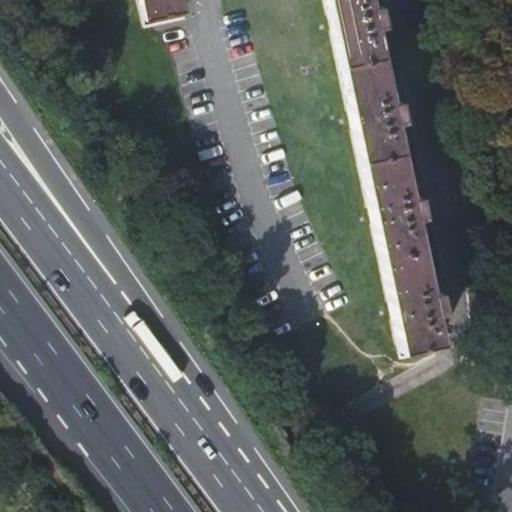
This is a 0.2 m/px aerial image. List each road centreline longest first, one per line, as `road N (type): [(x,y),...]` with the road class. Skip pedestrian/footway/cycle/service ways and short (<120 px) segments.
road 1 (motorway): [(0,298),(159,511)]
road 2 (motorway): [(255,511),(103,305)]
road 3 (motorway): [(103,305),(121,280),(0,98)]
road 4 (motorway): [(103,305),(0,171)]
